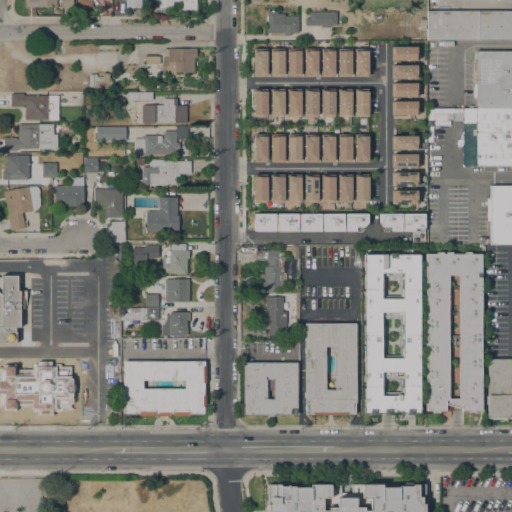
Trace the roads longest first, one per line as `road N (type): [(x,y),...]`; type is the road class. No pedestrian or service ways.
road 1 (residential): [(226,0),(224,426),(231,511)]
road 2 (residential): [(226,31),(0,32)]
road 3 (secondary): [(336,449),(508,450)]
